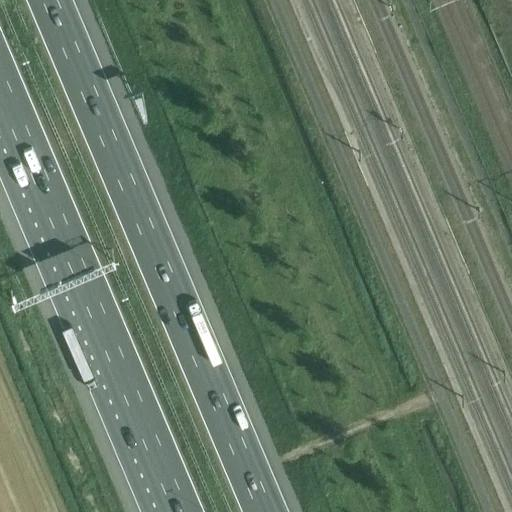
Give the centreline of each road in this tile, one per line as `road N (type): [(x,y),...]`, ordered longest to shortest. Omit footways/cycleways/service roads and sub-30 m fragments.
road 1 (motorway): [(264,511),(48,0)]
road 2 (motorway): [(0,96),(173,511)]
